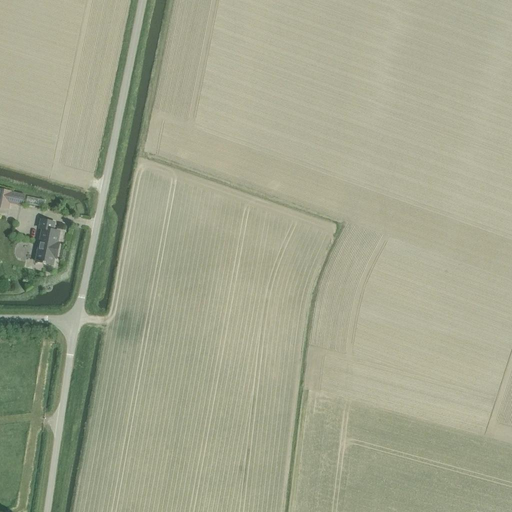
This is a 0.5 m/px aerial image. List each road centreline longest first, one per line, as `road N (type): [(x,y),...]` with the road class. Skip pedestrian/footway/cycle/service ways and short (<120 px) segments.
road 1 (unclassified): [(76,319),(143,0)]
road 2 (unclassified): [(47,511),(76,319)]
